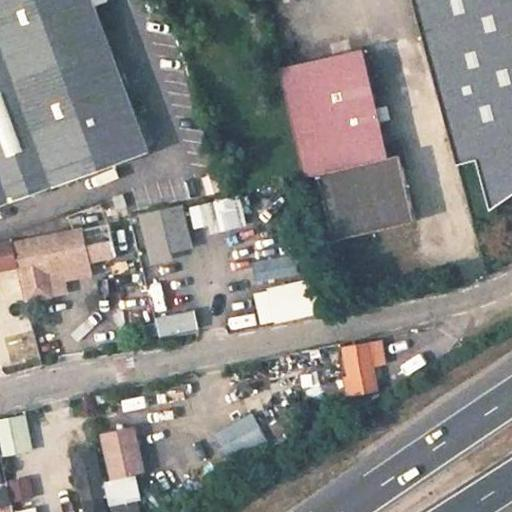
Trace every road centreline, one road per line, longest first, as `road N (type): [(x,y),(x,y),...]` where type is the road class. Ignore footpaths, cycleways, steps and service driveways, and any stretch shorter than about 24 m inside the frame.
road 1 (residential): [(511,281),(478,301),(389,326),(0,399)]
road 2 (unknown): [(132,0),(182,162),(0,238)]
road 3 (unknown): [(478,301),(404,54),(364,0)]
road 4 (motorway): [(511,397),(343,511)]
